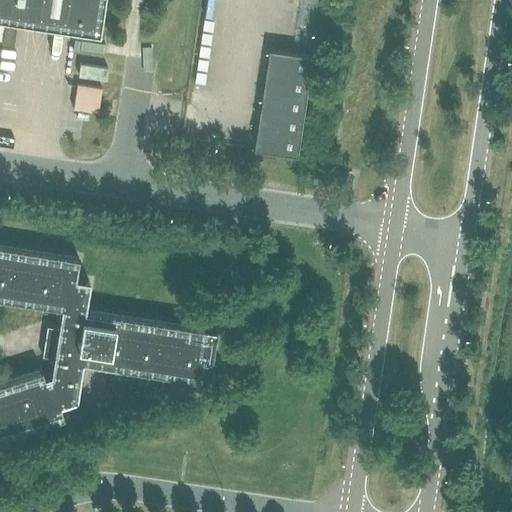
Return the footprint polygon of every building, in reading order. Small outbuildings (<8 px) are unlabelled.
[(0,0),(0,16),(5,17),(17,19),(98,31),(103,0),(0,0)] [(17,19),(5,17),(1,42),(14,43),(17,19)] [(313,54),(311,54),(271,48),(256,148),(300,155),(313,54)] [(106,79),(107,70),(108,67),(80,63),(79,74),(106,79)] [(73,107),(83,109),(98,111),(102,86),(77,82),(73,107)] [(82,361),(100,364),(205,380),(208,359),(211,360),(216,329),(85,309),(89,280),(75,278),(79,257),(0,244),(0,297),(61,307),(58,327),(47,325),(46,329),(49,331),(46,350),(43,350),(42,355),(53,357),(50,374),(44,376),(42,369),(0,382),(0,437),(64,416),(60,404),(76,399),(82,361)]
